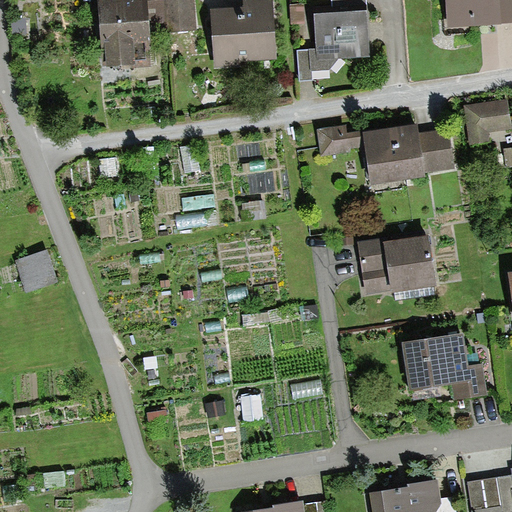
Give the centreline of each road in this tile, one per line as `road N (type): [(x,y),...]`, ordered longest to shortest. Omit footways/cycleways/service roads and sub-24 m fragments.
road 1 (residential): [(29,150),(511,76)]
road 2 (residential): [(511,435),(149,483)]
road 3 (residential): [(29,150),(149,483)]
